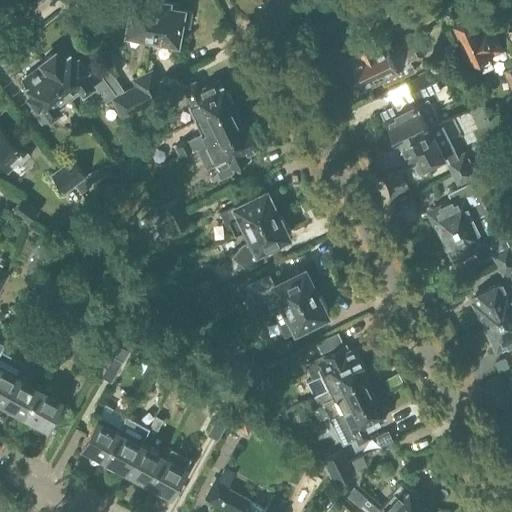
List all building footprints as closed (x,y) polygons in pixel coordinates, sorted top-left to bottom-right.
[(122,0),(120,14),(129,15),(126,33),(152,38),(159,0),(147,0),(147,2),(133,0),(131,0),(132,1),(125,0),(122,0)] [(168,1),(161,0),(159,0),(152,38),(176,42),(180,24),(189,26),(191,12),(182,11),(183,9),(167,6),(168,1)] [(458,24),(474,61),(478,60),(480,65),(491,60),(490,57),(501,52),(489,22),(480,26),(476,16),(458,24)] [(361,53),(353,57),(368,84),(384,77),(387,84),(416,70),(412,63),(419,59),(416,52),(422,49),(416,36),(390,49),(386,41),(379,44),(376,40),(359,48),(361,53)] [(112,92),(115,96),(111,97),(121,117),(135,111),(126,93),(124,90),(111,70),(101,77),(90,64),(85,68),(77,58),(74,60),(65,48),(57,54),(55,51),(41,62),(43,64),(69,98),(81,89),(82,91),(90,85),(101,100),(112,92)] [(28,95),(38,108),(40,107),(50,120),(63,110),(60,106),(69,98),(43,64),(25,79),(29,85),(27,86),(32,92),(28,95)] [(131,79),(134,85),(137,84),(140,92),(163,80),(163,78),(158,81),(152,69),(131,79)] [(394,108),(383,113),(398,142),(441,121),(429,97),(427,93),(443,85),(434,69),(407,82),(417,103),(404,110),(397,113),(394,108)] [(147,105),(170,94),(163,80),(140,92),(147,105)] [(182,88),(191,105),(188,106),(195,121),(197,120),(231,103),(222,84),(220,85),(218,80),(199,89),(195,81),(182,88)] [(124,90),(126,93),(135,111),(147,105),(140,92),(137,84),(134,85),(124,90)] [(397,113),(404,110),(400,102),(393,105),(394,108),(397,113)] [(196,148),(197,149),(242,126),(242,125),(231,103),(197,120),(202,132),(201,132),(201,133),(177,145),(176,143),(174,145),(179,156),(182,155),(181,153),(191,148),(192,150),(196,148)] [(446,161),(458,155),(441,121),(398,142),(410,167),(413,165),(418,174),(446,160),(446,161)] [(258,147),(246,124),(246,123),(242,125),(242,126),(197,149),(206,168),(214,164),(221,178),(233,172),(231,167),(249,158),(246,152),(258,147)] [(0,167),(2,165),(9,171),(18,161),(21,163),(30,153),(26,149),(25,150),(23,148),(27,143),(10,128),(6,132),(0,126),(0,167)] [(472,163),(466,151),(458,155),(446,161),(448,164),(449,164),(453,172),(472,163)] [(74,157),(62,166),(64,169),(75,184),(77,183),(78,184),(86,178),(85,176),(87,175),(74,157)] [(459,184),(478,175),(472,163),(453,172),(459,184)] [(64,169),(62,166),(51,175),(64,192),(75,184),(64,169)] [(86,178),(78,184),(84,192),(92,186),(86,178)] [(236,233),(246,229),(245,228),(277,213),(266,189),(220,212),(226,223),(230,221),(236,233)] [(441,205),(442,207),(430,213),(441,235),(475,219),(464,196),(454,201),(453,199),(441,205)] [(148,211),(150,215),(143,218),(147,227),(164,219),(165,221),(185,211),(179,197),(148,211)] [(33,209),(20,199),(12,210),(25,220),(33,209)] [(185,211),(165,221),(171,233),(191,223),(185,211)] [(289,236),(277,213),(245,228),(246,229),(251,240),(243,244),(233,256),(247,267),(266,258),(261,249),(289,236)] [(485,240),(490,253),(492,252),(498,263),(511,256),(511,232),(504,236),(505,238),(499,241),(486,213),(475,219),(441,235),(452,257),(464,251),(465,253),(477,247),(476,245),(485,240)] [(486,296),(488,299),(476,305),(486,326),(511,313),(511,256),(498,263),(510,288),(500,293),(499,290),(486,296)] [(0,284),(3,286),(10,273),(0,267),(0,284)] [(274,283),(269,273),(247,283),(263,317),(273,312),(316,291),(304,268),(274,283)] [(196,285),(197,285),(186,290),(192,303),(223,288),(217,275),(196,285)] [(192,303),(192,304),(188,306),(194,318),(230,301),(223,288),(192,303)] [(327,314),(316,291),(273,312),(285,336),(327,314)] [(511,313),(486,326),(497,348),(509,342),(510,344),(511,343),(511,313)] [(307,381),(314,396),(364,372),(364,373),(369,370),(356,345),(348,350),(346,344),(305,364),(312,379),(307,381)] [(94,373),(106,351),(95,345),(84,367),(94,373)] [(24,363),(1,351),(0,353),(0,401),(2,403),(17,374),(18,374),(24,363)] [(243,375),(262,366),(256,353),(237,362),(243,375)] [(123,360),(113,355),(101,376),(111,382),(123,360)] [(262,366),(243,375),(249,388),(268,380),(262,366)] [(364,373),(364,372),(314,396),(301,402),(306,411),(318,405),(323,403),(330,417),(341,412),(340,412),(375,395),(364,373)] [(40,386),(18,374),(17,374),(2,403),(24,415),(40,386)] [(46,427),(62,398),(40,386),(24,415),(46,427)] [(341,412),(347,425),(349,425),(357,442),(370,436),(366,428),(386,418),(375,395),(340,412),(341,412)] [(274,417),(241,399),(228,423),(247,433),(255,419),(269,427),(274,417)] [(219,414),(218,413),(207,434),(218,440),(235,407),(225,402),(219,414)] [(157,415),(151,426),(157,429),(163,418),(157,415)] [(81,446),(104,459),(120,430),(118,429),(97,417),(81,446)] [(145,438),(122,426),(121,425),(118,429),(120,430),(104,459),(126,471),(142,442),(145,438)] [(381,446),(394,439),(388,429),(375,436),(381,446)] [(164,454),(164,453),(142,442),(126,471),(149,483),(164,454)] [(169,445),(164,453),(164,454),(149,483),(171,495),(173,491),(177,493),(195,459),(169,445)] [(342,449),(323,459),(328,471),(348,461),(342,449)] [(363,503),(372,511),(389,511),(382,505),(356,482),(353,475),(354,474),(348,461),(328,471),(335,486),(345,481),(351,488),(346,494),(360,506),(363,503)] [(206,497),(233,511),(278,511),(285,500),(273,493),(265,508),(251,500),(252,498),(230,486),(232,482),(218,475),(206,497)] [(394,491),(382,505),(389,511),(429,511),(431,510),(400,483),(393,491),(394,491)] [(341,511),(346,507),(336,499),(325,511),(341,511)]
